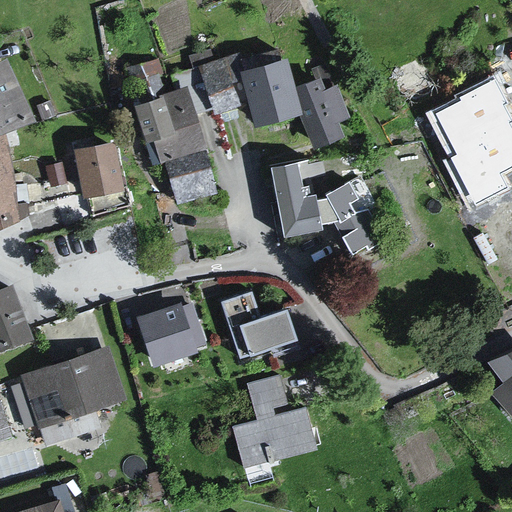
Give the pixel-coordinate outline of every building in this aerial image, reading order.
[(364,0),(378,24),(394,17),(406,30),(439,11),(432,0),(364,0)] [(227,59),(196,68),(208,114),(243,109),(233,71),(227,59)] [(282,61),(233,71),(243,109),(248,129),(298,117),(291,88),(282,61)] [(125,69),(136,104),(167,95),(158,63),(125,69)] [(0,67),(0,131),(2,131),(29,120),(0,67)] [(315,80),(291,88),(310,149),(340,140),(334,125),(347,121),(332,88),(321,90),(315,80)] [(136,104),(126,106),(140,144),(146,143),(148,166),(161,162),(205,148),(185,90),(167,95),(136,104)] [(438,125),(450,164),(481,153),(483,134),(470,111),(438,125)] [(2,131),(0,131),(0,232),(18,225),(10,168),(2,131)] [(112,144),(70,151),(75,183),(80,197),(88,215),(126,206),(123,186),(116,184),(112,144)] [(450,164),(447,166),(461,202),(469,225),(511,213),(511,189),(498,146),(481,153),(450,164)] [(205,148),(161,162),(173,209),(213,200),(205,148)] [(298,164),(263,169),(279,241),(319,234),(313,195),(302,197),(298,164)] [(8,286),(0,289),(0,351),(27,343),(8,286)] [(255,287),(210,301),(234,368),(305,350),(289,307),(263,315),(255,287)] [(179,307),(131,322),(147,370),(193,356),(192,351),(204,348),(192,308),(180,311),(179,307)] [(490,396),(511,409),(511,350),(483,366),(498,388),(490,396)] [(109,353),(17,379),(41,444),(99,431),(93,414),(126,405),(109,353)] [(288,378),(246,389),(253,424),(229,431),(239,472),(314,453),(303,410),(296,413),(288,378)] [(0,436),(11,433),(0,394),(0,436)] [(18,511),(60,511),(57,502),(18,511)]
